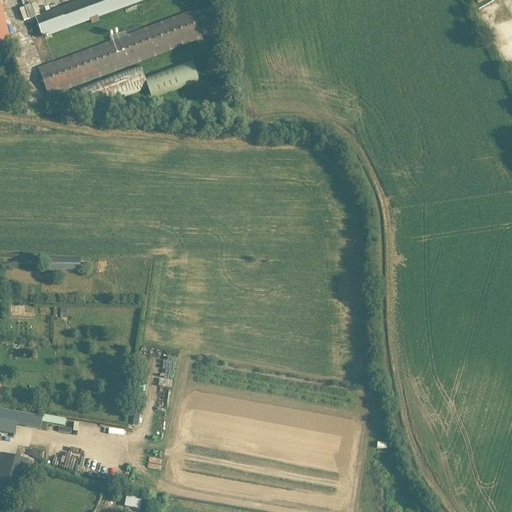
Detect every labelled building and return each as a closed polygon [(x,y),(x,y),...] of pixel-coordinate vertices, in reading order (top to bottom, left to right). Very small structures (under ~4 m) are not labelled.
[(98,16),(142,0),(87,0),(36,19),(42,37),(90,19),(92,25),(101,22),(98,16)] [(0,42),(10,40),(0,3),(0,42)] [(20,10),(24,21),(40,16),(36,4),(20,10)] [(193,13),(128,37),(126,32),(110,38),(111,43),(39,70),(49,96),(203,39),(193,13)] [(87,110),(148,88),(152,98),(199,81),(192,61),(144,78),(140,66),(79,89),(87,110)] [(81,271),(81,261),(47,260),(47,270),(81,271)] [(35,317),(35,305),(16,305),(16,316),(35,317)] [(139,427),(142,407),(136,406),(133,426),(139,427)] [(42,423),(43,418),(0,410),(0,432),(16,435),(17,426),(41,431),(42,423)] [(43,418),(42,423),(49,424),(65,427),(66,420),(43,415),(43,418)] [(2,455),(0,460),(0,496),(20,501),(30,462),(2,455)] [(128,494),(125,507),(140,510),(142,497),(128,494)]
